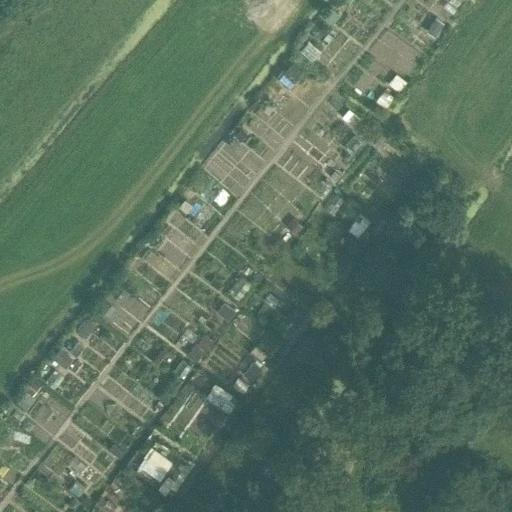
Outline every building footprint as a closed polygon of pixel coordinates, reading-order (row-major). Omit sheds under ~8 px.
[(330,7),(322,17),(330,23),(338,14),(330,7)] [(435,18),(425,31),(432,37),(443,24),(435,18)] [(291,63),(277,79),(287,89),(302,72),(291,63)] [(383,90),(375,100),(384,107),(392,97),(383,90)] [(348,108),(341,116),(345,120),(353,113),(348,108)] [(240,129),(234,136),(240,142),(246,135),(240,129)] [(380,134),(372,144),(378,149),(386,139),(380,134)] [(232,138),(227,145),(234,151),(239,144),(232,138)] [(184,199),(178,206),(185,212),(191,205),(184,199)] [(359,213),(346,229),(357,237),(369,220),(359,213)] [(292,218),(285,226),(295,235),(302,227),(292,218)] [(213,277),(209,283),(216,289),(221,283),(213,277)] [(102,299),(96,308),(108,317),(114,309),(102,299)] [(294,304),(284,317),(294,325),(304,312),(294,304)] [(226,306),(220,314),(227,319),(233,311),(226,306)] [(87,319),(76,332),(84,338),(95,325),(87,319)] [(76,341),(68,351),(75,357),(83,346),(76,341)] [(193,344),(185,354),(194,361),(202,351),(193,344)] [(163,346),(151,362),(155,365),(164,354),(170,359),(174,354),(163,346)] [(59,348),(51,359),(64,369),(72,358),(59,348)] [(252,360),(242,373),(251,380),(261,367),(252,360)] [(32,380),(24,390),(32,395),(39,386),(32,380)] [(25,392),(16,402),(25,410),(34,400),(25,392)] [(153,449),(145,460),(164,473),(171,462),(153,449)] [(165,478),(158,489),(165,494),(168,490),(173,495),(196,465),(188,459),(170,482),(165,478)] [(100,495),(96,501),(102,506),(107,500),(100,495)] [(102,506),(102,507),(108,511),(111,511),(116,506),(107,499),(107,500),(102,506)]
